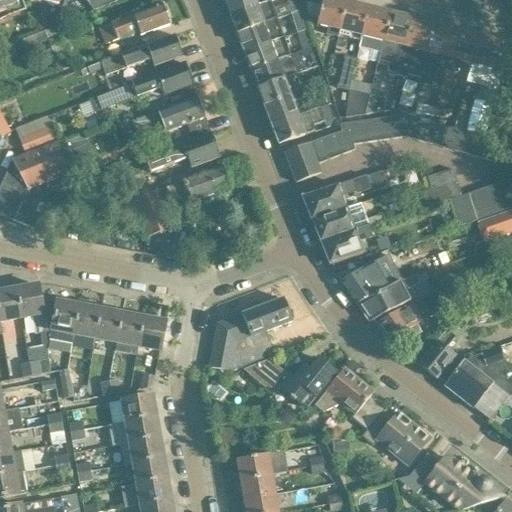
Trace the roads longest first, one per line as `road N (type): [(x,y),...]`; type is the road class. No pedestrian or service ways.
road 1 (residential): [(511,464),(348,329),(295,256)]
road 2 (residential): [(295,256),(195,0)]
road 3 (residential): [(199,511),(177,392),(196,288)]
road 4 (residential): [(196,288),(0,250)]
